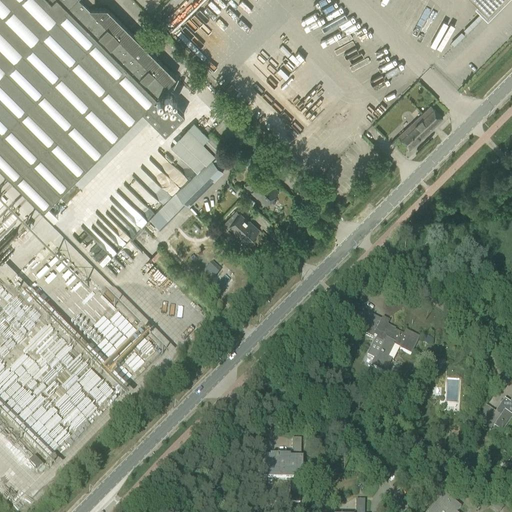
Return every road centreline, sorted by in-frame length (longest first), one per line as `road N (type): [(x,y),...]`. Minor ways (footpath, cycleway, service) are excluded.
road 1 (tertiary): [(81,511),(354,239)]
road 2 (tertiary): [(354,239),(511,80)]
road 3 (residential): [(225,117),(354,239)]
